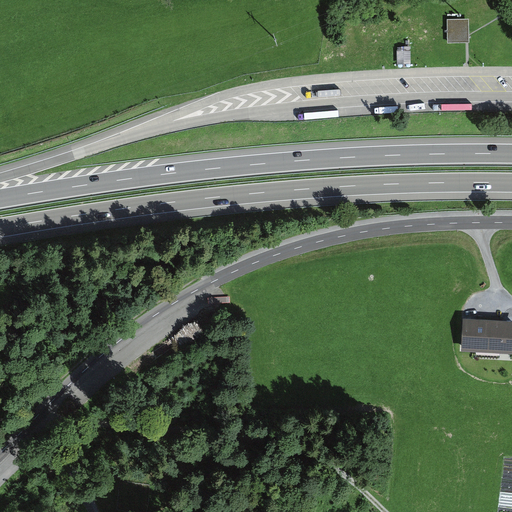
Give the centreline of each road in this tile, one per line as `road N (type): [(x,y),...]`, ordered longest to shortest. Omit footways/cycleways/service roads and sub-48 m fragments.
road 1 (residential): [(511,222),(331,237),(212,282),(123,338),(0,452)]
road 2 (motorway): [(0,228),(257,193),(511,183)]
road 3 (motorway): [(511,153),(213,168),(0,198)]
road 4 (track): [(387,511),(300,450),(36,416)]
